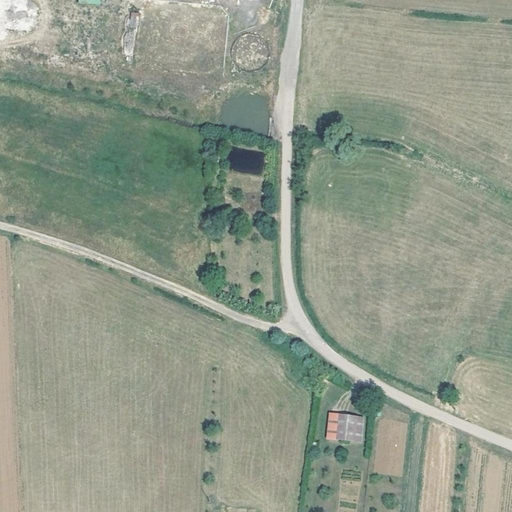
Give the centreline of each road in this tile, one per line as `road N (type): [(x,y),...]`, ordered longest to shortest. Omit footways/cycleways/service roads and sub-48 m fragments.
road 1 (residential): [(298,0),(284,239),(295,310),(332,357),(511,445)]
road 2 (track): [(310,336),(0,225)]
